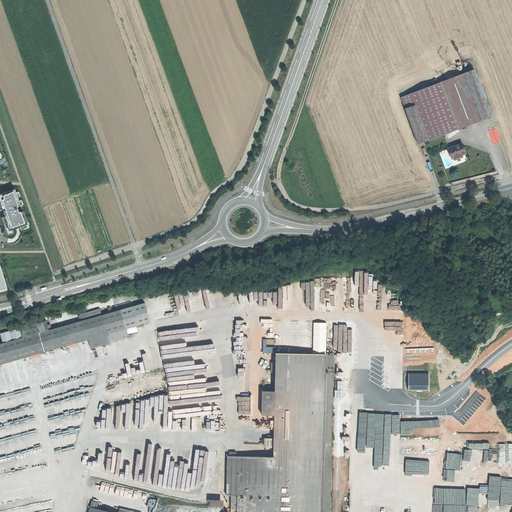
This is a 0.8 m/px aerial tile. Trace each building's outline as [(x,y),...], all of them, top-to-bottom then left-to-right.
[(401,97),(418,143),(494,115),(476,69),(401,97)] [(456,157),(456,158),(461,156),(465,155),(464,153),(469,152),(467,146),(465,147),(463,142),(452,146),(456,157)] [(5,216),(10,231),(28,225),(23,212),(20,213),(18,207),(21,206),(15,189),(0,194),(0,200),(4,213),(5,216)] [(369,306),(370,270),(360,270),(360,278),(364,278),(364,292),(360,292),(360,306),(369,306)] [(175,293),(178,313),(188,311),(187,304),(195,303),(193,290),(175,293)] [(145,303),(121,310),(127,329),(150,322),(145,303)] [(102,316),(102,315),(100,309),(80,315),(82,321),(102,316)] [(109,313),(102,315),(102,316),(107,334),(127,329),(121,310),(112,313),(112,311),(108,311),(109,313)] [(107,334),(102,316),(82,321),(49,331),(23,338),(3,344),(0,344),(0,364),(89,340),(107,334)] [(23,338),(49,331),(46,321),(20,328),(23,338)] [(314,323),(314,354),(326,354),(326,323),(314,323)] [(1,334),(3,344),(23,338),(20,328),(1,334)] [(128,335),(127,329),(107,334),(110,343),(133,336),(132,334),(128,335)] [(110,343),(107,334),(89,340),(92,348),(110,343)] [(275,392),(332,393),(332,354),(326,354),(314,354),(275,354),(275,392)] [(428,373),(408,374),(409,390),(428,390),(428,373)] [(329,511),(332,393),(275,392),(274,416),(274,438),(274,447),(274,457),(228,456),(227,495),(232,495),(231,511),(236,511),(237,497),(238,497),(238,496),(247,496),(246,511),(329,511)] [(275,392),(262,392),(262,416),(274,416),(275,392)] [(241,393),(241,414),(251,415),(252,394),(241,393)] [(127,427),(127,404),(118,404),(118,407),(103,408),(103,417),(106,417),(106,423),(112,423),(112,427),(127,427)] [(274,447),(274,438),(266,438),(266,447),(274,447)] [(106,494),(114,495),(115,484),(107,483),(106,494)] [(499,511),(499,499),(511,498),(511,495),(506,495),(505,484),(488,484),(489,502),(486,502),(486,507),(492,507),(492,511),(488,511),(487,511),(499,511)] [(131,494),(132,489),(123,487),(121,497),(125,498),(126,493),(131,494)] [(246,511),(247,496),(238,496),(238,497),(237,511),(246,511)]
